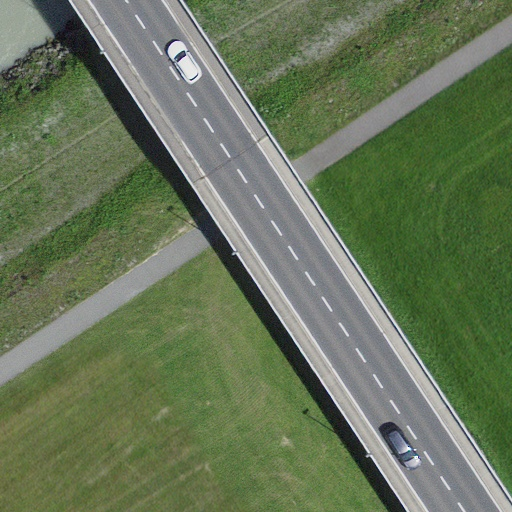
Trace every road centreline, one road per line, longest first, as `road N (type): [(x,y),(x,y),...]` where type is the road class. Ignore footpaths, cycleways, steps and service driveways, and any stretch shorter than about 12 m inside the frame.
road 1 (track): [(0,378),(511,35)]
road 2 (secondary): [(476,511),(136,0)]
